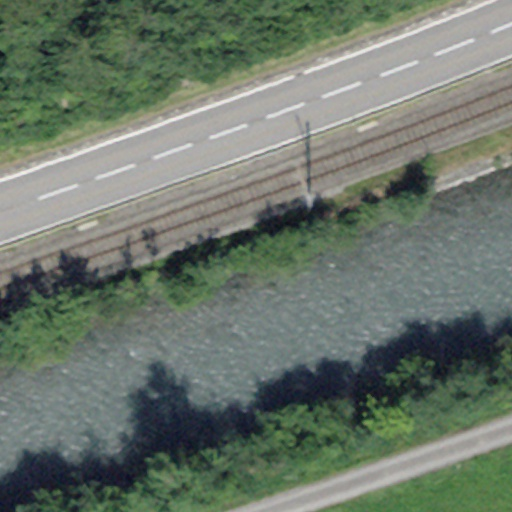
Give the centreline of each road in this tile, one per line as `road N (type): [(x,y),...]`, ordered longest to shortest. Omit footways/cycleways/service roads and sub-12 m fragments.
road 1 (primary): [(511,23),(0,212)]
road 2 (residential): [(511,428),(267,511)]
